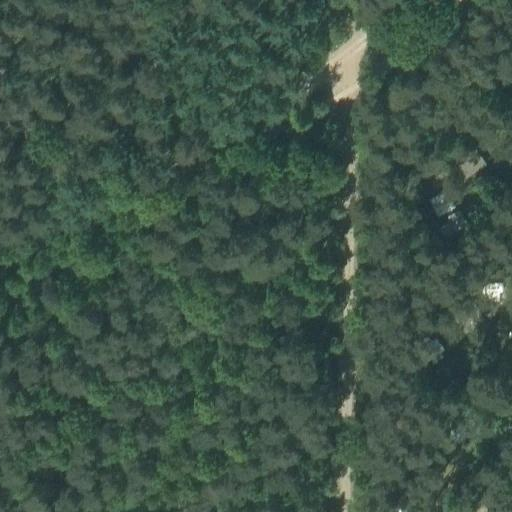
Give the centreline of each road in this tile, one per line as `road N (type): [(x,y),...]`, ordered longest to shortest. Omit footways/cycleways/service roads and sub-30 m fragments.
road 1 (track): [(349,56),(342,511)]
road 2 (track): [(349,56),(0,254)]
